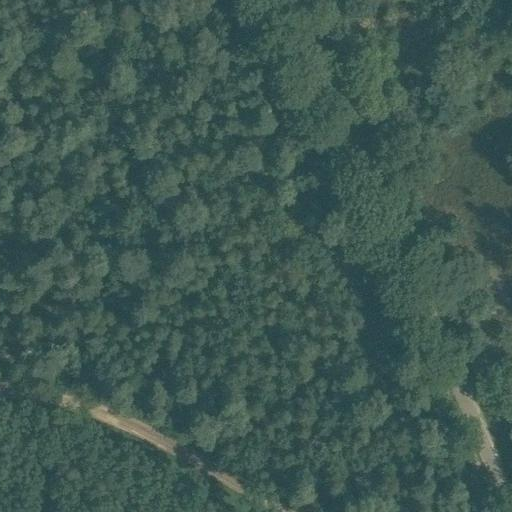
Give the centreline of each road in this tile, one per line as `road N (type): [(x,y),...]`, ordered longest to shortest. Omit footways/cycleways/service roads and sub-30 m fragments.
road 1 (unclassified): [(511,507),(288,0)]
road 2 (track): [(0,388),(114,415),(288,511)]
